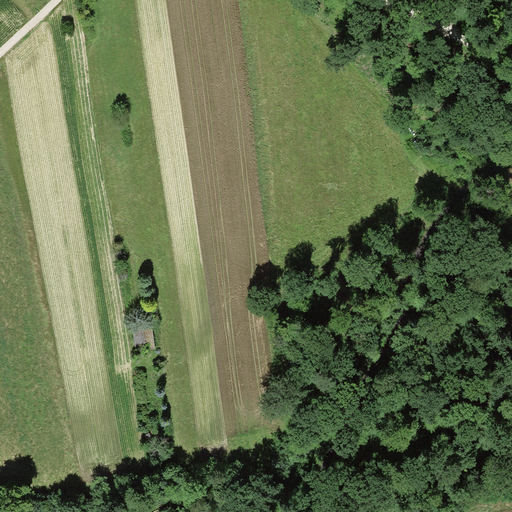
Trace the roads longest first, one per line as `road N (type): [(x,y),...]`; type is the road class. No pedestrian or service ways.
road 1 (unknown): [(511,156),(453,200),(424,240),(398,330),(321,467),(331,511)]
road 2 (track): [(383,0),(511,63)]
